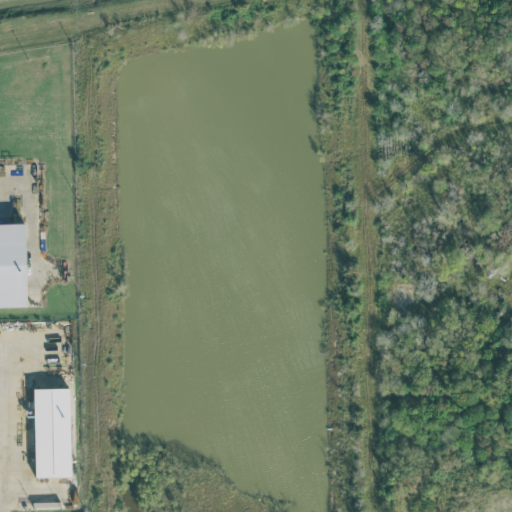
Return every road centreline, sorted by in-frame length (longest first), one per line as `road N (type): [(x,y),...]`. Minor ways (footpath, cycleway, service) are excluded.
road 1 (track): [(373,511),(365,0)]
road 2 (track): [(88,4),(100,511)]
road 3 (track): [(370,341),(457,285),(511,236),(455,131),(365,198)]
